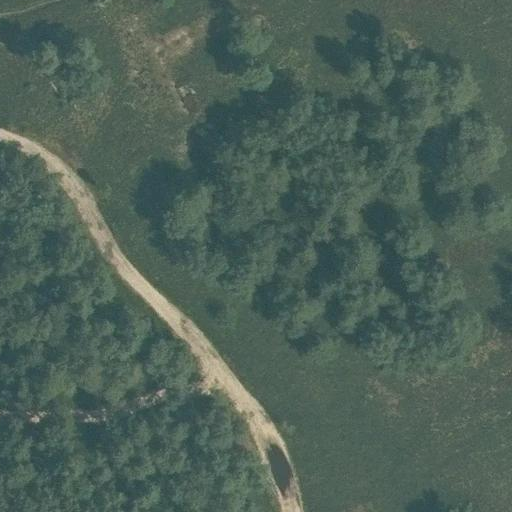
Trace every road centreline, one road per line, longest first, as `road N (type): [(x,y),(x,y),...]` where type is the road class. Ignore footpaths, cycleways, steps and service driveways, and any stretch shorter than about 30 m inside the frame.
road 1 (track): [(291,511),(264,433),(225,391),(221,356),(159,309),(36,160),(0,134)]
road 2 (track): [(0,416),(75,418),(185,391)]
